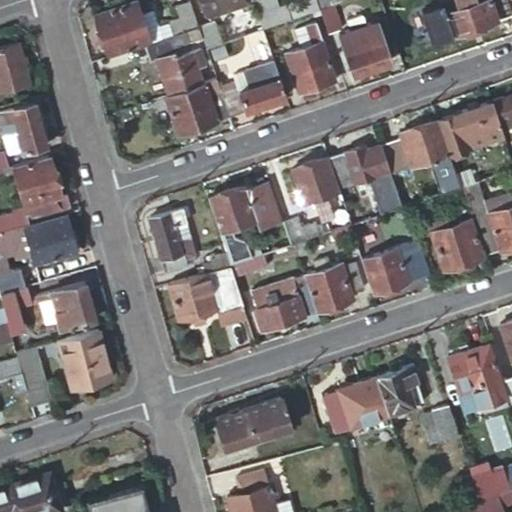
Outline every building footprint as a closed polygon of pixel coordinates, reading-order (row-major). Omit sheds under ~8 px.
[(137,0),(97,14),(111,55),(146,44),(171,36),(176,34),(172,22),(160,25),(154,6),(143,10),(139,0),(137,0)] [(200,26),(191,0),(177,5),(181,16),(171,19),(172,22),(176,34),(188,30),(200,26)] [(204,0),(210,16),(232,8),(248,2),(251,1),(250,0),(204,0)] [(321,7),(318,0),(298,0),(260,13),(264,27),(321,7)] [(357,15),(351,0),(344,0),(351,17),(357,15)] [(364,13),(359,0),(351,0),(357,15),(364,13)] [(451,33),(511,13),(511,11),(508,0),(458,0),(460,4),(442,10),(440,4),(422,10),(431,38),(451,32),(451,33)] [(321,7),(329,31),(344,26),(335,3),(321,7)] [(365,12),(364,13),(357,15),(360,25),(369,22),(365,12)] [(360,25),(357,15),(351,17),(349,18),(353,28),(360,25)] [(360,25),(374,65),(392,59),(379,19),(369,22),(360,25)] [(204,35),(208,47),(225,41),(217,20),(200,26),(204,35)] [(318,20),(307,24),(313,42),(286,51),(300,91),(338,78),(318,20)] [(355,72),(374,65),(360,25),(353,28),(341,32),(355,72)] [(204,35),(200,26),(188,30),(191,39),(204,35)] [(171,36),(146,44),(151,61),(159,58),(170,94),(204,82),(199,65),(207,62),(201,47),(178,55),(171,36)] [(18,41),(0,46),(0,89),(30,81),(18,41)] [(222,87),(231,115),(288,96),(276,60),(264,64),(269,81),(254,86),(242,90),(239,81),(222,87)] [(269,81),(264,64),(248,69),(251,77),(254,86),(269,81)] [(179,132),(231,115),(222,87),(218,77),(204,82),(170,94),(167,95),(179,132)] [(251,77),(239,81),(242,90),(254,86),(251,77)] [(511,92),(494,98),(504,128),(511,125),(511,92)] [(494,98),(439,117),(451,151),(505,134),(504,128),(494,98)] [(36,100),(0,110),(0,118),(10,153),(48,142),(36,100)] [(401,130),(404,136),(414,166),(451,153),(451,151),(439,117),(401,130)] [(404,136),(382,142),(392,173),(414,166),(404,136)] [(366,142),(329,155),(339,185),(381,171),(387,187),(396,185),(392,173),(382,142),(368,147),(366,142)] [(0,150),(0,167),(10,165),(6,149),(0,150)] [(61,191),(51,153),(14,164),(27,210),(28,214),(29,214),(72,202),(68,189),(61,191)] [(339,185),(329,155),(292,168),(302,201),(314,197),(317,206),(330,202),(327,192),(340,187),(339,185)] [(440,182),(442,190),(456,185),(461,183),(458,174),(444,178),(444,181),(440,182)] [(475,212),(487,250),(500,246),(489,209),(485,197),(479,177),(465,182),(475,212)] [(286,218),(272,180),(268,182),(281,220),(286,218)] [(249,183),(211,196),(222,230),(259,217),(262,226),(281,220),(268,182),(250,188),(249,183)] [(461,183),(456,185),(459,193),(456,193),(460,207),(463,206),(465,216),(470,214),(475,212),(465,182),(461,183)] [(391,199),(400,197),(396,185),(387,187),(391,199)] [(511,192),(511,188),(485,197),(489,209),(511,200),(511,192)] [(511,200),(489,209),(500,246),(511,242),(511,200)] [(396,218),(411,213),(407,201),(392,206),(396,218)] [(185,251),(193,249),(199,248),(195,237),(185,206),(152,215),(167,269),(189,263),(185,251)] [(28,214),(27,210),(0,217),(0,223),(2,230),(25,223),(31,221),(29,214),(28,214)] [(428,216),(431,227),(448,221),(445,210),(428,216)] [(481,252),(487,250),(475,212),(470,214),(481,252)] [(26,227),(25,223),(2,230),(0,230),(0,273),(11,270),(7,254),(32,246),(37,263),(78,251),(68,214),(26,227)] [(481,252),(470,214),(465,216),(448,221),(431,227),(444,265),(482,253),(481,252)] [(298,215),(286,219),(293,240),(304,236),(326,229),(324,222),(318,225),(317,219),(302,225),(298,215)] [(353,232),(349,221),(330,227),(333,234),(338,232),(339,238),(353,232)] [(276,234),(228,250),(232,261),(279,244),(276,234)] [(304,236),(293,240),(296,247),(306,244),(304,236)] [(398,242),(409,277),(425,272),(414,237),(398,242)] [(296,247),(293,240),(279,244),(232,261),(235,273),(256,266),(298,253),(296,247)] [(360,254),(372,289),(409,277),(398,242),(360,254)] [(196,260),(193,249),(185,251),(189,263),(196,260)] [(232,261),(228,250),(212,255),(215,266),(232,261)] [(256,266),(262,285),(304,271),(298,253),(256,266)] [(304,271),(317,307),(353,295),(351,289),(343,264),(341,259),(330,263),(327,253),(313,258),(316,267),(304,271)] [(343,264),(351,289),(362,285),(354,260),(343,264)] [(215,266),(171,281),(181,316),(193,312),(197,322),(210,319),(206,309),(217,305),(218,310),(245,302),(235,273),(232,261),(215,266)] [(0,286),(1,291),(25,285),(20,268),(11,270),(0,273),(0,286)] [(261,326),(317,307),(304,271),(262,285),(252,288),(257,304),(253,305),(261,326)] [(86,280),(36,293),(39,300),(49,297),(57,327),(97,316),(86,280)] [(32,302),(27,284),(25,285),(1,291),(5,304),(6,309),(9,320),(11,327),(25,323),(19,305),(32,302)] [(245,302),(218,310),(222,322),(248,314),(245,302)] [(0,322),(9,320),(6,309),(0,310),(0,322)] [(511,316),(501,321),(511,356),(511,316)] [(0,322),(0,340),(14,337),(11,327),(9,320),(0,322)] [(112,375),(99,327),(59,338),(72,387),(112,375)] [(488,339),(448,352),(465,406),(505,394),(488,339)] [(28,384),(33,402),(51,397),(36,344),(18,349),(20,356),(23,368),(24,370),(28,384)] [(0,374),(23,368),(20,356),(0,361),(0,374)] [(376,373),(389,410),(426,398),(413,360),(376,373)] [(24,370),(14,373),(18,387),(28,384),(24,370)] [(353,422),(389,410),(376,373),(340,385),(353,422)] [(335,428),(353,422),(340,385),(324,390),(335,428)] [(269,427),(290,421),(281,395),(216,416),(225,446),(271,432),(269,427)] [(458,430),(448,398),(432,403),(434,408),(437,420),(426,423),(431,439),(458,430)] [(437,420),(434,408),(422,412),(426,423),(437,420)] [(291,425),(290,421),(269,427),(271,432),(291,425)] [(470,468),(480,497),(496,491),(488,470),(485,460),(469,466),(470,468)] [(488,470),(496,491),(511,484),(511,462),(501,467),(501,465),(488,470)] [(229,493),(233,511),(297,511),(297,510),(290,511),(278,511),(267,467),(237,476),(241,489),(229,493)] [(460,472),(470,501),(480,497),(470,468),(460,472)] [(50,470),(0,487),(0,511),(9,511),(11,511),(45,511),(62,507),(50,470)] [(148,501),(163,497),(158,479),(143,484),(148,501)] [(150,511),(148,501),(143,484),(87,499),(90,511),(150,511)] [(511,484),(496,491),(502,505),(511,501),(511,484)] [(470,501),(450,509),(451,511),(505,511),(502,505),(496,491),(480,497),(470,501)]
